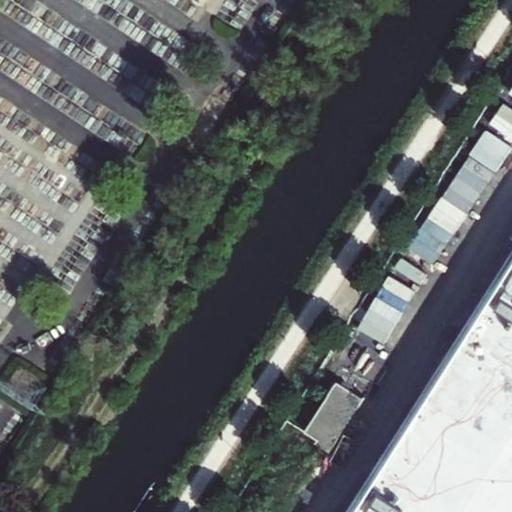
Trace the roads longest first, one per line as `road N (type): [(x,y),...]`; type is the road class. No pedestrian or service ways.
road 1 (unknown): [(511,406),(332,283)]
road 2 (unknown): [(356,511),(425,420),(449,419),(511,459)]
road 3 (unknown): [(155,187),(0,87)]
